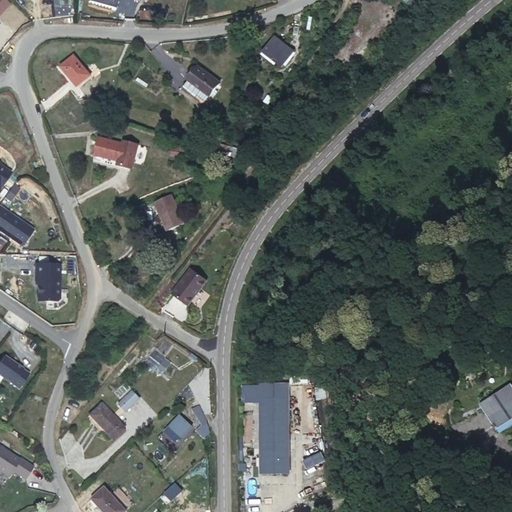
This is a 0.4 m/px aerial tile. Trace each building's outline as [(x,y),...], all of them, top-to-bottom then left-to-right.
[(277,64),(289,52),(273,35),(260,48),(277,64)] [(85,74),(71,55),(55,66),(69,86),(85,74)] [(216,83),(193,65),(183,79),(205,97),(216,83)] [(115,157),(120,139),(97,134),(92,151),(115,157)] [(135,140),(121,136),(120,139),(115,157),(114,161),(129,164),(135,140)] [(177,224),(165,198),(150,205),(161,231),(177,224)] [(0,231),(22,247),(34,229),(0,205),(0,231)] [(149,219),(144,208),(129,215),(133,226),(149,219)] [(204,273),(187,262),(170,288),(187,299),(204,273)] [(38,281),(38,299),(57,299),(59,297),(60,264),(36,264),(36,281),(38,281)] [(149,360),(145,365),(153,371),(157,366),(157,367),(165,356),(155,349),(148,359),(149,360)] [(5,356),(0,362),(0,375),(19,388),(29,374),(23,369),(5,356)] [(511,419),(511,382),(482,404),(500,429),(511,419)] [(126,412),(139,398),(132,390),(118,404),(126,412)] [(96,396),(86,405),(110,430),(119,421),(96,396)] [(196,431),(203,437),(209,432),(206,422),(199,406),(192,409),(202,424),(196,431)] [(276,483),(279,409),(256,408),(254,483),(276,483)] [(180,415),(169,426),(181,437),(192,426),(180,415)] [(164,431),(176,443),(181,437),(169,426),(164,431)] [(22,460),(0,444),(0,469),(9,477),(14,471),(26,480),(34,469),(21,460),(22,460)] [(116,511),(125,507),(107,478),(92,488),(105,511),(116,511)] [(181,490),(174,482),(163,493),(170,500),(181,490)]
